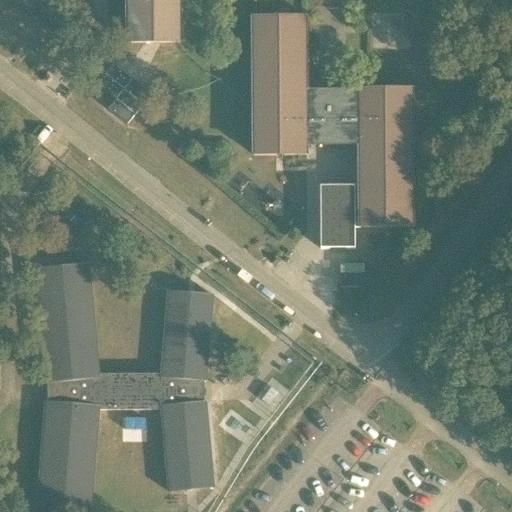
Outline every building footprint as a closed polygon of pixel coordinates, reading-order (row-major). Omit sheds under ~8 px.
[(126,0),(127,44),(180,43),(179,0),(126,0)] [(359,146),(359,228),(412,228),(411,91),(359,91),(359,93),(306,93),(305,19),(253,19),(253,156),(306,156),(306,146),(359,146)] [(111,65),(96,85),(116,100),(109,110),(128,125),(151,95),(111,65)] [(352,194),(319,194),(320,255),(353,255),(352,194)] [(331,257),(332,281),(317,282),(318,307),(358,306),(357,257),(331,257)] [(206,382),(205,382),(212,298),(213,297),(168,293),(168,294),(168,295),(162,375),(98,376),(88,267),(89,267),(88,266),(35,271),(35,272),(36,272),(46,384),(45,384),(46,385),(50,384),(51,403),(46,403),(45,404),(46,404),(37,511),(90,511),(98,411),(162,411),(169,492),(169,493),(213,489),(213,488),(212,488),(205,404),(206,404),(206,403),(202,403),(202,383),(206,383),(206,382)] [(333,425),(302,463),(321,477),(351,440),(333,425)]
